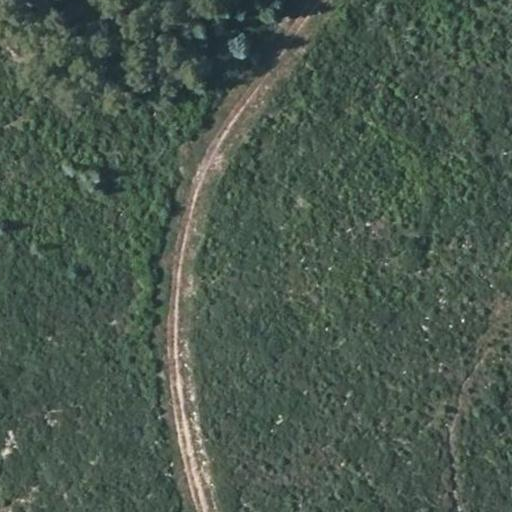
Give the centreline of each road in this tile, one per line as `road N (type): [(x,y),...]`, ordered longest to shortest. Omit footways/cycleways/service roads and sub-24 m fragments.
road 1 (track): [(316,0),(222,126),(177,259),(167,331),(196,511)]
road 2 (track): [(511,328),(485,352),(461,410),(456,442),(469,511)]
